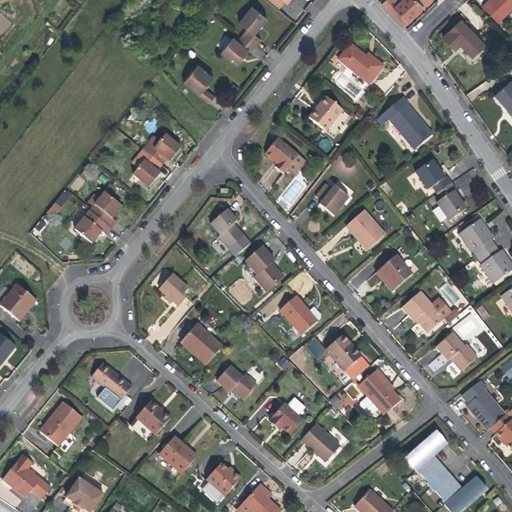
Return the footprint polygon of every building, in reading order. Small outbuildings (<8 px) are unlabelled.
[(281,0),(269,0),(280,8),(284,2),(281,0)] [(378,0),(376,2),(401,27),(426,3),(423,0),(378,0)] [(511,0),(488,0),(482,7),(497,23),(511,8),(511,0)] [(251,7),(238,23),(247,29),(242,35),(255,47),(261,40),(254,35),(267,19),(251,7)] [(460,21),(443,38),(454,50),(460,45),(472,58),(484,46),(460,21)] [(233,38),(220,53),(236,66),(249,52),(250,53),(255,47),(242,35),(237,41),(233,38)] [(350,45),(338,60),(369,85),(383,67),(371,57),(368,59),(366,57),(350,45)] [(197,65),(183,83),(209,103),(214,97),(204,88),(213,77),(197,65)] [(511,83),(510,82),(494,95),(511,115),(511,83)] [(325,97),(315,109),(317,111),(327,99),(325,97)] [(402,98),(377,118),(382,126),(389,120),(414,150),(432,135),(407,106),(408,104),(402,98)] [(315,109),(308,118),(326,132),(343,111),(327,99),(317,111),(315,109)] [(267,135),(257,149),(265,155),(276,141),(267,135)] [(154,137),(143,150),(160,163),(165,157),(170,162),(181,148),(165,136),(160,141),(154,137)] [(276,141),(265,155),(277,164),(275,167),(284,174),(298,156),(277,139),(276,141)] [(143,150),(132,163),(138,168),(133,174),(149,187),(160,174),(154,170),(160,163),(143,150)] [(432,160),(415,173),(428,190),(433,187),(442,200),(437,203),(450,221),(466,209),(454,191),(456,190),(446,177),(444,178),(432,160)] [(325,185),(315,197),(321,202),(319,205),(334,217),(349,198),(334,186),(331,189),(325,185)] [(65,190),(46,213),(53,218),(71,195),(65,190)] [(105,193),(89,212),(111,229),(116,222),(112,219),(122,207),(105,193)] [(227,210),(210,225),(219,236),(218,238),(228,250),(244,237),(233,225),(237,222),(227,210)] [(363,211),(346,227),(368,251),(384,236),(363,211)] [(89,212),(74,230),(91,244),(101,232),(105,235),(111,229),(89,212)] [(35,227),(40,231),(48,223),(42,218),(35,227)] [(480,220),(459,234),(472,253),(474,252),(482,264),(480,266),(493,284),(511,270),(511,267),(501,251),(499,252),(490,241),(493,239),(480,220)] [(262,248),(245,262),(257,276),(254,278),(266,292),(283,277),(271,263),(274,261),(262,248)] [(396,256),(378,271),(388,282),(385,285),(392,293),(413,275),(396,256)] [(378,271),(375,274),(385,285),(388,282),(378,271)] [(163,285),(158,290),(164,296),(162,299),(169,306),(172,303),(178,308),(186,300),(182,296),(188,291),(172,276),(170,278),(167,278),(164,281),(163,285)] [(241,306),(255,295),(241,277),(228,288),(241,306)] [(16,284),(0,304),(0,306),(18,320),(25,312),(23,310),(27,306),(29,307),(35,299),(16,284)] [(511,288),(501,297),(511,312),(511,288)] [(420,292),(402,308),(414,322),(416,321),(428,334),(444,320),(420,292)] [(295,297),(279,311),(301,336),(320,320),(321,316),(314,308),(309,312),(295,297)] [(482,305),(477,309),(484,319),(489,316),(482,305)] [(469,341),(486,329),(470,306),(459,314),(462,318),(452,325),(464,344),(469,341)] [(204,317),(190,332),(202,342),(200,345),(213,357),(229,339),(204,317)] [(190,332),(188,335),(200,345),(202,342),(190,332)] [(0,334),(0,365),(2,362),(1,361),(4,358),(5,359),(15,346),(0,334)] [(452,334),(436,347),(448,361),(450,359),(461,371),(477,358),(466,345),(464,347),(452,334)] [(342,335),(340,337),(349,348),(352,346),(342,335)] [(304,345),(316,359),(326,352),(314,337),(304,345)] [(340,337),(325,350),(344,372),(362,357),(352,346),(349,348),(340,337)] [(284,370),(290,363),(283,357),(277,363),(284,370)] [(362,357),(344,372),(352,381),(354,379),(369,366),(362,357)] [(511,358),(500,366),(508,379),(511,376),(511,358)] [(103,364),(91,377),(121,401),(132,387),(103,364)] [(230,367),(217,382),(229,393),(231,391),(244,402),(258,386),(245,374),(242,377),(230,367)] [(377,371),(359,387),(367,396),(358,404),(369,417),(373,418),(380,411),(384,415),(400,401),(388,388),(390,387),(377,371)] [(481,381),(463,395),(469,403),(466,405),(488,431),(491,428),(505,416),(483,390),(486,388),(481,381)] [(337,408),(343,402),(335,395),(329,401),(337,408)] [(151,401),(136,418),(156,436),(171,418),(151,401)] [(63,403),(39,432),(49,439),(50,438),(59,445),(80,417),(63,403)] [(283,405),(268,422),(275,429),(278,425),(281,428),(289,435),(301,421),(283,405)] [(505,416),(491,428),(495,433),(494,434),(500,441),(502,439),(511,450),(511,420),(510,421),(508,419),(505,415),(505,416)] [(315,425),(301,440),(326,463),(340,447),(315,425)] [(437,432),(405,460),(419,475),(420,474),(427,483),(426,484),(434,493),(435,492),(442,500),(442,501),(445,505),(444,505),(449,511),(460,511),(487,489),(476,478),(464,488),(469,493),(465,497),(452,482),(454,480),(441,465),(439,467),(426,453),(431,449),(435,454),(447,444),(437,432)] [(50,438),(49,439),(58,447),(59,445),(50,438)] [(174,438),(159,455),(182,474),(197,457),(174,438)] [(22,455),(2,481),(24,499),(31,491),(41,500),(51,488),(28,469),(32,464),(22,455)] [(221,464),(206,480),(224,497),(241,478),(234,472),(232,474),(227,470),(221,464)] [(78,478),(65,498),(73,502),(72,504),(82,510),(83,509),(87,511),(90,511),(102,494),(78,478)] [(261,484),(256,489),(265,496),(269,492),(261,484)] [(256,489),(243,503),(253,511),(280,511),(281,511),(265,496),(256,489)] [(392,511),(369,491),(355,507),(360,511),(392,511)]
